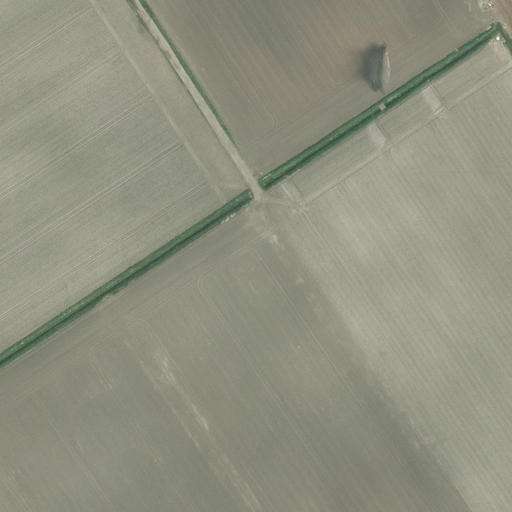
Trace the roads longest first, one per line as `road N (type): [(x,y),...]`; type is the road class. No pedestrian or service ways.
road 1 (track): [(495,17),(255,178),(132,0)]
road 2 (track): [(255,178),(260,202),(0,372)]
